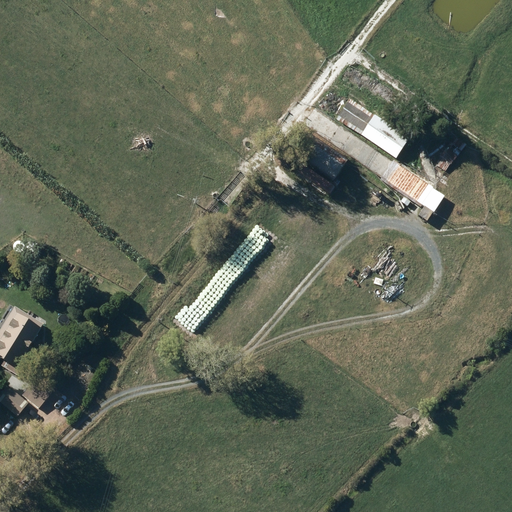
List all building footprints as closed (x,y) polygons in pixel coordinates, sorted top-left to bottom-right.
[(350,99),(336,121),(397,160),(411,138),(350,99)] [(347,161),(314,138),(299,160),(333,183),(347,161)] [(420,205),(432,187),(392,162),(381,180),(420,205)] [(439,202),(429,197),(419,215),(429,221),(439,202)] [(43,329),(16,312),(0,339),(0,357),(18,369),(43,329)] [(36,381),(23,396),(38,409),(50,394),(36,381)]
